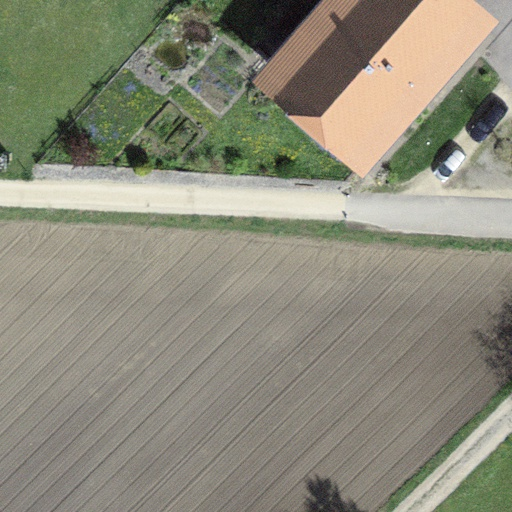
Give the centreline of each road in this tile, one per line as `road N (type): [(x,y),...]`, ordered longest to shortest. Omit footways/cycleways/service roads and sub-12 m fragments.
road 1 (track): [(511,214),(0,190)]
road 2 (track): [(407,511),(511,406)]
